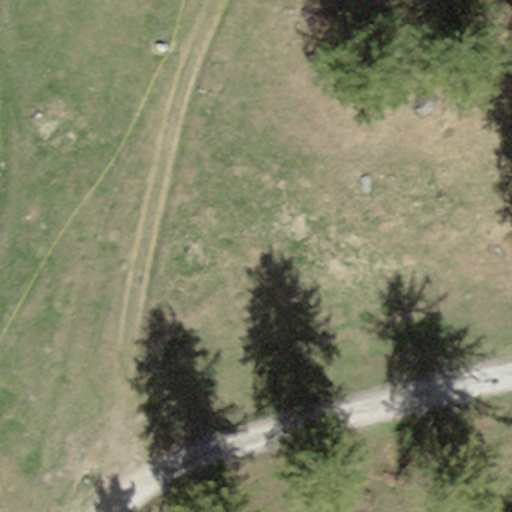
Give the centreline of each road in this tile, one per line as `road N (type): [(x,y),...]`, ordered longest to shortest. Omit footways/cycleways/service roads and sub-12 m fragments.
road 1 (track): [(111,507),(112,417),(168,106),(219,0)]
road 2 (track): [(111,507),(207,457),(511,369)]
